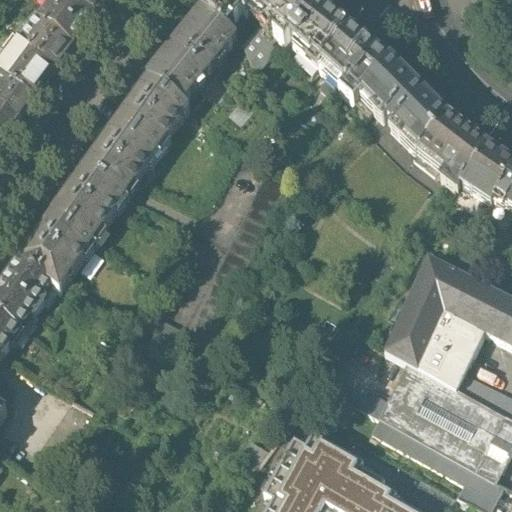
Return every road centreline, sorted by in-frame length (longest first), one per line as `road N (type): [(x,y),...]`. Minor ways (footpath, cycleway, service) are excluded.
road 1 (residential): [(166,0),(0,221)]
road 2 (primary): [(363,0),(478,78)]
